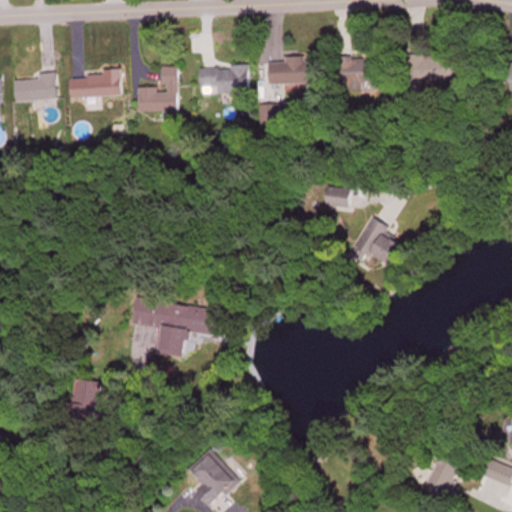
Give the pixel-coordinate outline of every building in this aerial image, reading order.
[(275,86),(319,86),(319,60),(290,60),(290,64),(275,64),(275,86)] [(465,84),(465,61),(422,61),(422,84),(465,84)] [(380,86),(380,62),(351,62),(351,86),(380,86)] [(206,69),(206,90),(224,89),(224,98),(255,97),(255,68),(206,69)] [(184,114),(184,69),(167,69),(167,90),(144,90),(144,114),(184,114)] [(127,72),(108,72),(108,78),(76,79),(76,100),(128,99),(127,72)] [(62,103),(62,76),(45,76),(45,81),(21,81),(21,103),(62,103)] [(0,80),(0,122),(8,122),(8,80),(0,80)] [(267,109),(267,122),(283,122),(283,109),(267,109)] [(357,191),(333,190),(332,210),(357,211),(357,191)] [(409,247),(390,239),(395,229),(377,220),(362,250),(399,268),(409,247)] [(161,356),(195,360),(198,338),(227,342),(230,313),(144,302),(140,328),(164,331),(161,356)] [(469,347),(451,341),(445,359),(463,365),(469,347)] [(84,416),(106,417),(107,387),(85,386),(84,416)] [(201,496),(215,510),(222,503),(229,511),(236,505),(229,498),(243,485),(217,456),(195,475),(208,490),(201,496)] [(430,487),(450,500),(468,473),(449,460),(430,487)] [(511,467),(495,461),(489,479),(511,487),(511,467)]
